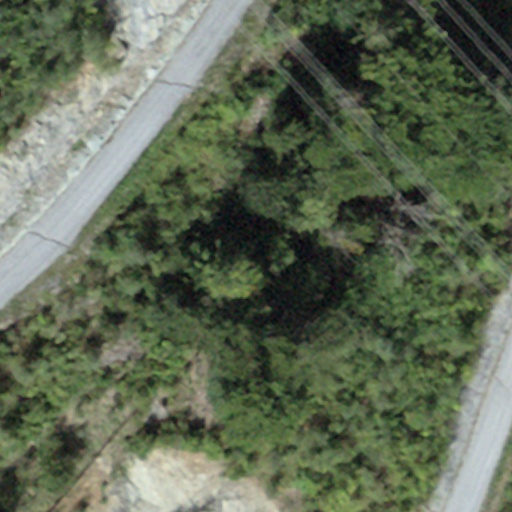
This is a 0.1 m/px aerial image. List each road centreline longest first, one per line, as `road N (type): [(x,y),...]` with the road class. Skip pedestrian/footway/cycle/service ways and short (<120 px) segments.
road 1 (track): [(194,0),(88,166),(0,241)]
road 2 (track): [(461,511),(511,375)]
